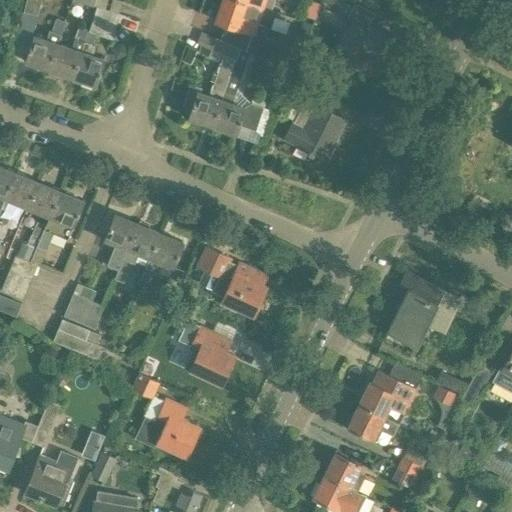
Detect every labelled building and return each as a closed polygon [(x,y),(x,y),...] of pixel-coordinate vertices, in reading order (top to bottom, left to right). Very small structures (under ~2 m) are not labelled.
[(37,16),(41,0),(25,0),(23,12),(37,16)] [(278,64),(284,47),(274,44),(276,39),(265,36),(269,26),(259,23),(264,6),(245,0),(223,0),(217,19),(254,32),(248,48),(278,64)] [(353,6),(339,0),(324,0),(322,5),(351,19),(334,55),(369,72),(387,36),(367,26),(374,13),(354,4),(353,6)] [(95,83),(103,59),(92,55),(95,45),(93,44),(101,20),(116,26),(120,13),(97,5),(89,29),(88,29),(84,42),(72,75),(95,83)] [(57,42),(65,21),(55,18),(51,31),(49,30),(46,38),(35,35),(27,60),(49,67),(58,42),(57,42)] [(72,75),(84,42),(88,29),(80,26),(72,47),(58,42),(49,67),(72,75)] [(214,124),(231,76),(242,48),(219,38),(214,49),(225,54),(211,95),(199,91),(191,115),(214,124)] [(246,107),(234,102),(252,53),(242,48),(231,76),(214,124),(237,132),(240,123),(256,129),(264,107),(252,103),(246,107)] [(300,63),(311,69),(318,56),(306,50),(300,63)] [(190,64),(194,55),(187,52),(183,61),(190,64)] [(317,105),(313,103),(322,87),(293,72),(285,88),(307,99),(295,121),(294,120),(285,137),(297,143),(297,144),(325,158),(345,119),(317,105)] [(0,206),(4,197),(15,173),(0,166),(0,206)] [(50,215),(60,191),(15,173),(4,197),(0,206),(0,230),(9,210),(13,211),(17,202),(50,215)] [(67,237),(82,200),(60,191),(50,215),(46,225),(38,245),(31,261),(14,255),(9,268),(32,277),(37,264),(39,264),(53,231),(67,237)] [(118,270),(137,223),(114,213),(104,238),(115,243),(105,265),(118,270)] [(38,245),(46,225),(36,221),(28,241),(38,245)] [(150,257),(160,232),(137,223),(118,270),(114,279),(122,282),(131,262),(134,263),(139,252),(149,257),(150,257)] [(172,266),(183,241),(160,232),(150,257),(149,257),(140,279),(149,282),(154,271),(157,272),(161,262),(172,266)] [(18,255),(29,260),(33,249),(22,244),(18,255)] [(206,245),(196,267),(203,270),(197,283),(211,290),(210,292),(222,298),(220,301),(251,315),(264,286),(261,284),(265,274),(239,262),(237,266),(230,263),(232,258),(206,245)] [(22,299),(32,277),(9,268),(1,290),(22,299)] [(443,329),(459,296),(450,291),(405,270),(397,284),(407,289),(387,329),(415,343),(426,321),(443,329)] [(454,283),(450,291),(459,296),(464,288),(454,283)] [(94,328),(104,305),(72,292),(62,315),(94,328)] [(0,309),(15,316),(20,302),(0,294),(0,309)] [(100,347),(101,345),(96,344),(100,334),(61,318),(56,329),(100,347)] [(230,340),(188,321),(180,339),(190,344),(188,349),(197,353),(189,369),(219,383),(232,355),(221,350),(226,339),(230,341),(230,340)] [(95,358),(100,347),(56,329),(51,341),(95,358)] [(511,391),(511,347),(502,367),(499,365),(491,381),(511,391)] [(479,392),(491,371),(479,365),(468,386),(479,392)] [(414,388),(380,371),(373,384),(368,381),(357,404),(397,423),(414,388)] [(152,398),(159,382),(138,373),(131,388),(152,398)] [(455,408),(461,396),(438,384),(432,396),(455,408)] [(199,427),(181,419),(187,407),(165,397),(154,421),(145,417),(135,438),(155,447),(157,442),(186,456),(199,427)] [(43,447),(60,406),(48,401),(37,426),(30,442),(43,447)] [(391,435),(397,423),(357,404),(346,426),(377,441),(382,431),(391,435)] [(22,425),(0,415),(0,467),(5,470),(19,437),(30,442),(37,426),(24,421),(22,425)] [(463,440),(457,436),(452,444),(458,448),(455,453),(479,466),(489,450),(465,437),(463,440)] [(511,479),(511,462),(489,450),(479,466),(482,468),(483,465),(500,474),(495,483),(506,489),(511,479)] [(66,478),(74,460),(75,456),(61,451),(56,461),(39,454),(23,493),(54,506),(56,503),(62,506),(73,481),(66,478)] [(105,482),(115,457),(100,451),(90,476),(105,482)] [(356,490),(363,477),(355,473),(359,464),(334,451),(323,473),(356,490)] [(420,478),(425,467),(402,456),(396,466),(420,478)] [(178,475),(157,466),(156,473),(160,474),(155,486),(158,488),(152,501),(153,501),(153,503),(160,507),(161,504),(162,505),(168,491),(174,494),(168,508),(173,510),(173,511),(169,509),(168,511),(191,511),(199,492),(188,488),(191,481),(178,475)] [(414,490),(420,478),(396,466),(391,478),(414,490)] [(356,511),(365,495),(356,490),(323,473),(311,496),(336,509),(337,508),(343,511),(353,511),(355,511),(356,511)] [(136,511),(137,508),(136,508),(138,498),(98,491),(97,501),(94,500),(92,511),(136,511)]
